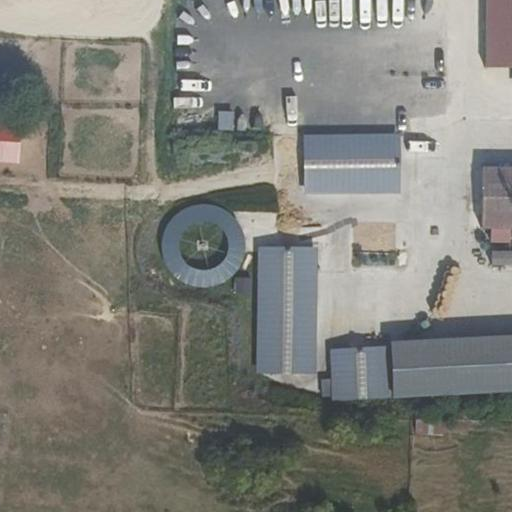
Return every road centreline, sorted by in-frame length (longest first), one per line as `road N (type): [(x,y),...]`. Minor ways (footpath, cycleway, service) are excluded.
road 1 (unknown): [(457,14),(307,25),(287,30),(267,51),(283,83),(458,89)]
road 2 (unknown): [(458,89),(462,282)]
